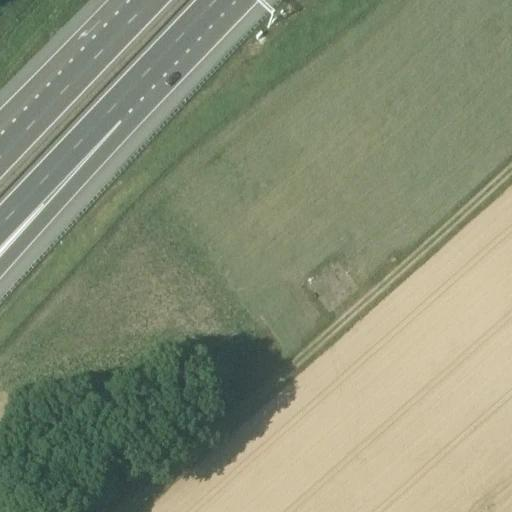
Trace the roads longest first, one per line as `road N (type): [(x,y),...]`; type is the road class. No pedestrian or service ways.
road 1 (track): [(511,170),(132,511)]
road 2 (motorway): [(148,0),(0,154)]
road 3 (motorway): [(0,251),(111,109)]
road 4 (motorway): [(0,226),(111,109)]
road 5 (motorway): [(111,109),(217,0)]
